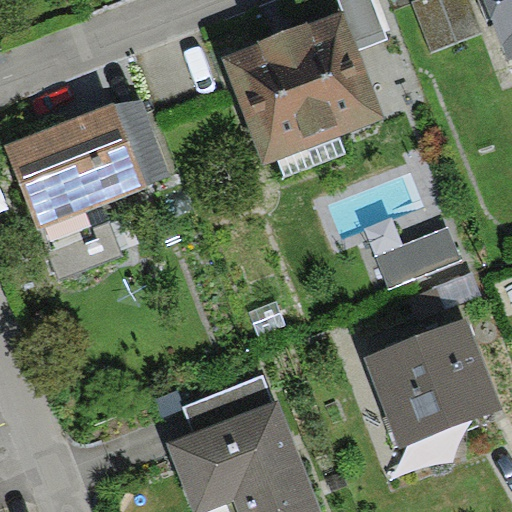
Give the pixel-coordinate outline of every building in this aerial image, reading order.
[(511,0),(466,0),(497,74),(511,67),(511,0)] [(363,134),(328,40),(220,79),(254,174),(363,134)] [(139,122),(7,168),(29,231),(161,186),(139,122)] [(449,259),(438,233),(404,247),(415,273),(449,259)] [(485,427),(451,331),(369,359),(403,456),(485,427)] [(296,511),(251,390),(178,416),(193,458),(169,467),(185,511),(222,511),(232,509),(232,511),(296,511)]
